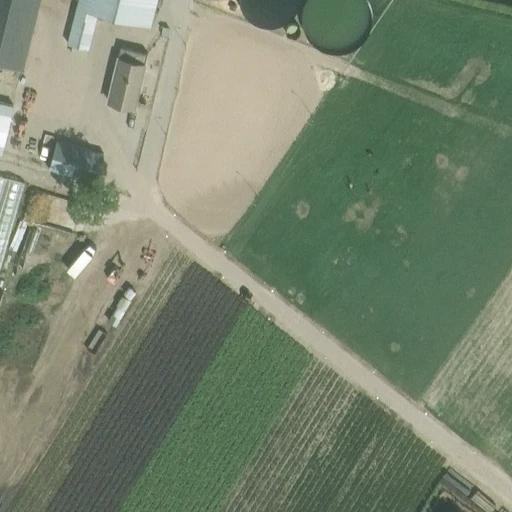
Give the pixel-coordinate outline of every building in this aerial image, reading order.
[(156,0),(0,0),(0,62),(23,68),(39,0),(77,0),(68,43),(88,48),(97,12),(150,25),(156,0)] [(238,0),(238,3),(239,5),(243,13),(245,15),(246,17),(248,19),(251,20),(253,22),(255,23),(258,24),(263,25),(266,26),(271,26),(274,25),(279,24),(282,23),(284,22),(286,20),(288,19),(290,17),(292,15),(294,13),(298,5),(298,3),(298,0),(238,0)] [(302,15),(302,18),(302,21),(302,24),(304,30),(305,33),(306,35),(310,41),(312,43),(314,45),(319,48),(322,50),(325,51),(331,53),(334,53),(340,53),(343,53),(346,52),(349,51),(352,50),(360,45),(362,43),(366,38),(367,35),(369,33),(370,30),(371,27),(372,18),(371,9),(370,6),(369,3),(366,0),(306,0),(306,1),(304,6),(302,12),(302,15)] [(300,30),(300,29),(300,28),(300,27),(300,26),(299,26),(299,25),(298,24),(297,23),(296,23),(295,22),(291,22),(291,23),(290,23),(289,23),(287,25),(287,26),(286,26),(286,27),(286,31),(286,32),(287,33),(288,34),(288,35),(289,35),(290,35),(290,36),(291,36),(292,37),(294,37),(295,36),(296,36),(297,35),(299,33),(300,32),(300,31),(300,30)] [(147,52),(128,47),(124,47),(121,46),(119,55),(108,100),(115,102),(134,107),(147,52)] [(315,85),(329,91),(335,76),(321,70),(315,85)] [(0,101),(0,151),(1,152),(13,105),(0,101)] [(103,153),(84,147),(58,140),(50,169),(76,176),(95,181),(103,153)] [(0,304),(30,180),(0,173),(0,304)] [(31,212),(61,220),(67,198),(37,190),(31,212)]
